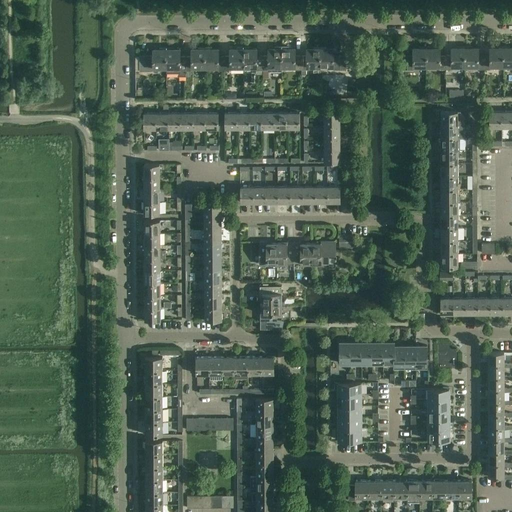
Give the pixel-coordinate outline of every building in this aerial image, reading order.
[(446,55),(446,69),(452,69),(452,67),(465,67),(465,47),(452,48),(452,55),(446,55)] [(465,47),(465,67),(479,67),(479,69),(484,69),(484,54),(479,54),(479,47),(465,47)] [(484,54),(484,69),(491,69),(491,67),(503,67),(503,47),(490,47),(490,54),(484,54)] [(511,47),(503,47),(503,67),(511,66),(511,47)] [(224,56),(224,70),(231,70),(231,68),(243,68),(243,48),(230,49),(230,56),(224,56)] [(257,48),(243,48),(243,67),(243,68),(257,68),(257,70),(262,70),(262,55),(257,55),(257,48)] [(262,70),(262,74),(263,74),(263,70),(269,70),(269,71),(282,71),(282,68),(282,48),(269,48),(269,55),(262,55),(262,70)] [(282,48),(282,68),(295,68),(295,70),(301,70),(300,55),(296,55),(296,48),(282,48)] [(300,55),(301,70),(302,70),(302,75),(307,75),(307,70),(308,70),(308,68),(320,68),(320,48),(307,48),(307,55),(300,55)] [(320,48),(320,68),(334,67),(334,69),(346,69),(346,55),(334,55),(334,48),(320,48)] [(414,67),(426,67),(426,48),(413,48),(413,55),(407,55),(408,69),(414,69),(414,67)] [(426,48),(426,67),(440,67),(440,69),(446,69),(446,55),(440,55),(440,48),(426,48)] [(140,55),(140,71),(154,71),(154,69),(167,69),(167,49),(153,49),(153,55),(140,55)] [(167,49),(167,69),(167,73),(179,73),(179,76),(186,76),(186,71),(186,56),(181,56),(181,49),(167,49)] [(186,56),(186,71),(193,71),(193,68),(205,68),(205,49),(192,49),(192,56),(186,56)] [(205,49),(205,68),(218,68),(218,70),(224,70),(224,56),(219,56),(219,49),(205,49)] [(340,111),(324,112),(324,121),(324,123),(324,124),(340,124),(340,123),(340,120),(340,111)] [(441,124),(458,124),(465,124),(465,117),(460,111),(458,111),(441,111),(441,124)] [(490,111),(489,127),(502,126),(502,111),(490,111)] [(511,111),(503,111),(502,111),(502,126),(503,126),(511,126),(511,111)] [(191,112),(181,113),(181,128),(191,128),(192,128),(194,128),(193,112),(192,112),(191,112)] [(206,112),(193,112),(194,128),(206,128),(206,112)] [(206,112),(206,128),(219,128),(219,112),(206,112)] [(238,112),(225,112),(225,128),(238,128),(238,112)] [(238,112),(238,128),(239,128),(250,128),(250,112),(239,112),(238,112)] [(250,112),(250,128),(263,127),(263,112),(250,112)] [(263,112),(263,127),(275,127),(275,112),(263,112)] [(275,112),(275,127),(288,127),(287,112),(275,112)] [(287,112),(288,127),(300,127),(300,112),(287,112)] [(156,113),(144,113),(144,128),(157,128),(156,113)] [(169,113),(156,113),(157,128),(169,128),(169,113)] [(179,113),(169,113),(169,128),(180,128),(181,128),(181,113),(180,113),(179,113)] [(340,124),(324,124),(324,134),(324,135),(324,137),(340,137),(340,135),(340,134),(340,124)] [(441,124),(441,137),(458,137),(458,124),(441,124)] [(340,137),(324,137),(324,149),(340,149),(340,137)] [(441,137),(441,149),(458,149),(458,137),(441,137)] [(159,138),(159,150),(160,150),(169,150),(169,146),(169,138),(159,138)] [(324,149),(324,162),(340,162),(340,149),(324,149)] [(441,149),(441,162),(458,162),(458,149),(441,149)] [(441,162),(441,175),(458,175),(458,162),(441,162)] [(144,164),(144,176),(160,176),(160,164),(144,164)] [(441,175),(441,188),(458,188),(461,188),(461,183),(458,183),(458,175),(441,175)] [(144,176),(144,189),(160,189),(160,176),(144,176)] [(341,185),(327,186),(327,199),(327,201),(328,201),(341,201),(341,185)] [(251,186),(241,186),(241,202),(251,202),(253,202),(253,186),(252,186),(251,186)] [(263,186),(253,186),(253,202),(263,202),(264,202),(266,202),(266,186),(264,186),(263,186)] [(276,186),(266,186),(266,202),(276,202),(278,202),(278,186),(277,186),(276,186)] [(287,186),(278,186),(278,202),(288,202),(289,201),(290,201),(290,186),(289,186),(287,186)] [(299,186),(290,186),(290,201),(299,201),(300,201),(303,201),(303,186),(300,186),(299,186)] [(312,186),(303,186),(303,201),(313,201),(315,201),(315,186),(313,186),(312,186)] [(326,186),(315,186),(315,201),(327,201),(327,199),(327,186),(326,186)] [(458,188),(441,188),(441,201),(458,201),(461,201),(461,196),(458,196),(458,188)] [(144,189),(144,201),(160,201),(160,189),(144,189)] [(144,201),(144,214),(160,214),(160,201),(144,201)] [(441,214),(458,214),(461,214),(461,208),(458,208),(458,201),(441,201),(441,214)] [(205,203),(205,216),(222,216),(221,203),(205,203)] [(441,214),(441,227),(458,227),(458,214),(441,214)] [(205,216),(205,229),(222,229),(222,216),(205,216)] [(145,220),(145,233),(160,232),(160,220),(145,220)] [(458,227),(441,227),(441,239),(441,240),(459,240),(459,239),(458,227)] [(205,229),(205,242),(222,242),(222,229),(205,229)] [(145,233),(145,245),(160,245),(160,232),(145,233)] [(340,235),(340,248),(353,248),(353,234),(340,235)] [(459,240),(441,240),(441,252),(441,253),(459,253),(459,252),(459,251),(459,240)] [(267,241),(259,241),(259,243),(259,250),(259,265),(267,265),(267,264),(275,263),(275,266),(277,266),(277,243),(276,243),(267,243),(267,241)] [(287,243),(277,243),(277,266),(280,266),(280,263),(288,263),(288,265),(292,265),(293,263),(294,263),(294,241),(286,241),(287,243)] [(294,241),(294,263),(301,263),(309,263),(309,266),(311,266),(311,243),(301,243),(301,241),(294,241)] [(321,243),(311,243),(311,266),(314,266),(314,263),(322,263),(322,264),(330,264),(330,263),(330,257),(336,257),(336,241),(321,241),(321,243)] [(205,242),(205,255),(222,254),(222,242),(205,242)] [(482,242),(482,252),(494,252),(494,242),(482,242)] [(145,245),(145,257),(160,257),(166,257),(166,250),(160,250),(160,245),(145,245)] [(459,253),(441,253),(441,265),(459,265),(459,253)] [(205,255),(205,268),(222,268),(222,254),(205,255)] [(145,257),(145,269),(161,269),(160,257),(145,257)] [(205,268),(205,281),(222,281),(222,268),(205,268)] [(161,269),(145,269),(145,282),(161,282),(161,269)] [(453,279),(453,275),(453,271),(440,271),(440,279),(453,279)] [(222,281),(205,281),(205,293),(222,293),(222,281)] [(145,282),(145,295),(161,294),(161,282),(145,282)] [(262,293),(262,303),(285,303),(285,301),(283,301),(283,297),(282,292),(282,286),(260,286),(260,293),(262,293)] [(222,293),(205,293),(205,294),(205,306),(222,306),(222,294),(222,293)] [(145,295),(145,320),(161,320),(161,294),(145,295)] [(511,296),(502,297),(502,313),(511,312),(511,296)] [(441,313),(453,313),(453,297),(441,297),(441,313)] [(453,297),(453,313),(466,313),(466,297),(453,297)] [(466,297),(466,313),(477,313),(478,313),(478,297),(466,297)] [(490,297),(478,297),(478,313),(490,313),(490,297)] [(502,297),(490,297),(490,313),(491,313),(502,313),(502,297)] [(283,305),(285,306),(285,303),(262,303),(262,313),(260,313),(261,321),(267,321),(267,328),(267,329),(282,329),(285,320),(282,320),(282,314),(283,314),(283,305)] [(205,306),(205,319),(221,319),(222,319),(222,306),(205,306)] [(338,356),(338,362),(339,362),(351,362),(351,341),(340,341),(340,356),(338,356)] [(351,341),(351,362),(362,362),(362,341),(351,341)] [(362,341),(362,362),(373,362),(372,341),(362,341)] [(372,341),(373,362),(383,362),(383,341),(372,341)] [(383,341),(383,362),(394,362),(394,345),(394,341),(383,341)] [(394,362),(394,366),(405,366),(405,345),(394,345),(394,362)] [(405,345),(405,366),(416,366),(416,345),(405,345)] [(416,345),(416,366),(428,366),(428,360),(427,360),(427,345),(416,345)] [(489,352),(489,364),(505,364),(505,367),(511,366),(511,362),(504,362),(504,352),(489,352)] [(197,356),(197,373),(210,373),(210,356),(197,356)] [(210,356),(210,373),(223,373),(223,356),(210,356)] [(223,356),(223,373),(235,373),(235,356),(223,356)] [(235,356),(235,373),(235,378),(248,378),(248,373),(248,356),(235,356)] [(261,356),(248,356),(248,373),(261,373),(261,356)] [(261,356),(261,373),(262,373),(274,373),(274,356),(262,356),(261,356)] [(145,357),(145,370),(163,370),(163,357),(145,357)] [(489,364),(489,376),(505,377),(505,379),(511,379),(511,374),(505,375),(505,367),(505,364),(489,364)] [(145,370),(145,383),(163,383),(163,370),(145,370)] [(489,376),(489,389),(505,389),(505,392),(511,391),(511,387),(505,387),(505,379),(505,377),(489,376)] [(361,382),(338,382),(338,394),(361,394),(361,382)] [(145,383),(146,395),(163,395),(163,383),(145,383)] [(443,388),(428,388),(428,398),(449,398),(449,388),(449,387),(443,387),(443,388)] [(489,389),(489,402),(505,402),(505,405),(511,404),(511,399),(505,400),(505,392),(505,389),(489,389)] [(361,394),(338,394),(338,405),(361,405),(361,395),(361,394)] [(146,395),(146,408),(163,408),(163,395),(146,395)] [(256,398),(256,411),(273,411),(273,398),(256,398)] [(449,398),(428,398),(428,409),(449,409),(449,398)] [(489,402),(489,414),(505,414),(505,416),(511,416),(511,412),(505,412),(505,405),(505,402),(489,402)] [(361,405),(338,405),(339,416),(361,416),(361,405)] [(163,408),(146,408),(146,421),(163,421),(167,421),(167,408),(163,408)] [(449,409),(428,409),(428,420),(449,419),(449,409)] [(256,411),(256,424),(273,424),(273,411),(256,411)] [(489,414),(489,426),(505,426),(505,429),(511,428),(511,424),(505,425),(505,416),(505,414),(489,414)] [(361,416),(339,416),(339,427),(361,427),(361,416)] [(449,419),(428,420),(428,429),(449,429),(449,419)] [(146,421),(146,434),(163,434),(163,421),(146,421)] [(256,424),(256,437),(273,437),(273,424),(256,424)] [(489,426),(489,439),(505,439),(505,441),(511,441),(511,436),(505,437),(505,429),(505,426),(489,426)] [(361,427),(339,427),(339,439),(355,439),(355,441),(361,441),(361,440),(361,427)] [(449,429),(428,429),(428,430),(428,441),(428,442),(434,442),(434,441),(449,441),(449,439),(449,430),(449,429)] [(256,437),(256,449),(273,449),(273,437),(256,437)] [(489,439),(489,451),(505,451),(505,454),(511,453),(511,449),(505,449),(505,441),(505,439),(489,439)] [(145,440),(145,453),(163,453),(163,440),(145,440)] [(256,449),(256,462),(273,462),(273,449),(256,449)] [(489,451),(489,464),(505,464),(505,466),(511,466),(511,461),(505,462),(505,454),(505,451),(489,451)] [(145,453),(145,466),(163,466),(163,453),(145,453)] [(256,462),(256,475),(273,475),(273,462),(256,462)] [(489,464),(489,476),(504,476),(504,478),(511,478),(511,474),(505,474),(505,466),(505,464),(489,464)] [(145,466),(145,479),(163,479),(163,466),(145,466)] [(256,475),(256,488),(273,488),(273,475),(256,475)] [(145,479),(145,492),(163,492),(163,479),(145,479)] [(356,484),(349,484),(349,499),(356,499),(356,497),(369,497),(369,479),(356,479),(356,484)] [(369,479),(369,497),(381,497),(381,479),(369,479)] [(382,479),(381,479),(381,497),(382,497),(395,497),(395,482),(395,479),(382,479)] [(407,479),(395,479),(395,482),(395,497),(407,497),(407,480),(407,479)] [(420,479),(407,479),(407,480),(407,497),(407,502),(420,502),(420,497),(420,479)] [(433,479),(420,479),(420,497),(433,497),(433,479)] [(446,479),(433,479),(433,497),(446,497),(446,479)] [(459,479),(446,479),(446,497),(459,497),(459,479)] [(472,479),(459,479),(459,497),(472,497),(472,479)] [(253,492),(253,500),(257,500),(274,500),(273,488),(256,488),(256,492),(253,492)] [(145,492),(145,505),(163,505),(163,492),(145,492)] [(257,500),(256,501),(257,508),(256,511),(273,511),(274,508),(274,500),(267,500),(257,500)]
